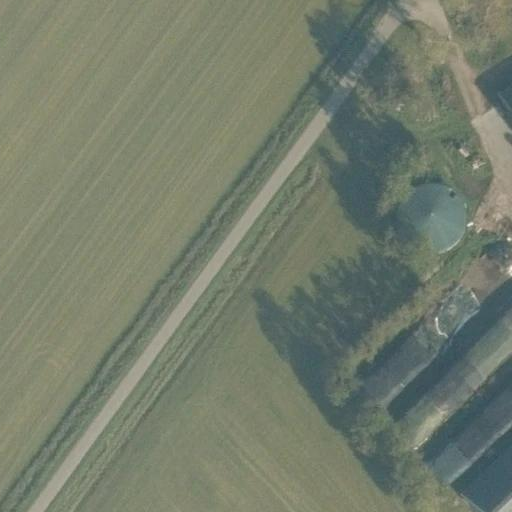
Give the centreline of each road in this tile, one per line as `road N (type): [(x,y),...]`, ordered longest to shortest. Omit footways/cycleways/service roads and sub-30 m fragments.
road 1 (unclassified): [(34,511),(406,0)]
road 2 (track): [(206,511),(311,369)]
